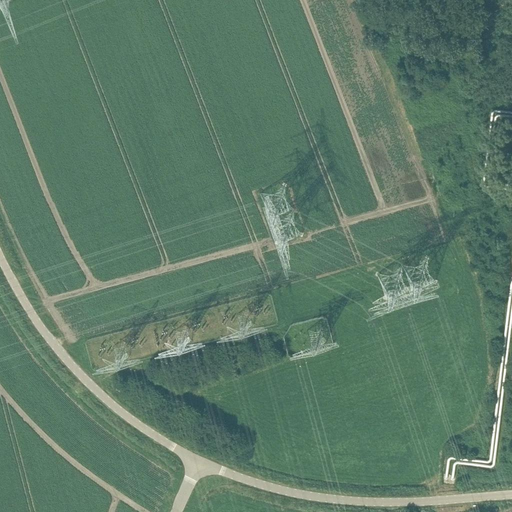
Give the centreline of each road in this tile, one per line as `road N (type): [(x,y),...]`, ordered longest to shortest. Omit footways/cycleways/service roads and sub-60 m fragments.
road 1 (unclassified): [(511,494),(331,500),(198,463)]
road 2 (unclassified): [(198,463),(116,413),(39,326),(0,256)]
